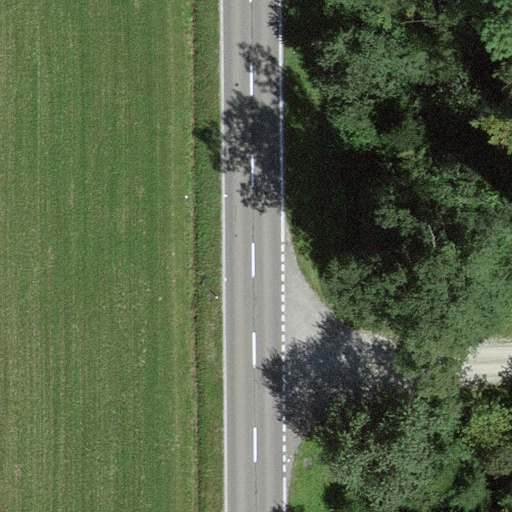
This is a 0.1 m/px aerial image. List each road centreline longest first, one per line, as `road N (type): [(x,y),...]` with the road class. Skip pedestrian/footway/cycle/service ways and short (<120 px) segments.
road 1 (secondary): [(252,0),(259,511)]
road 2 (track): [(258,379),(511,362)]
